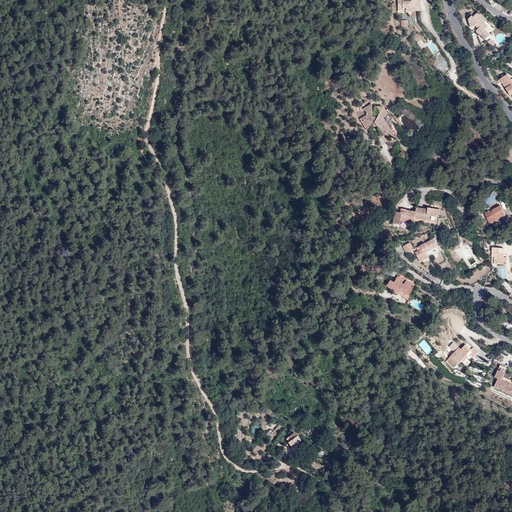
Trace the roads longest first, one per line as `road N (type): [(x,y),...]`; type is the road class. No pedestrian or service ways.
road 1 (track): [(337,511),(317,476),(297,464),(239,469),(225,457),(190,360),(175,213),(148,125),(166,0)]
road 2 (residential): [(511,119),(493,97),(451,0)]
